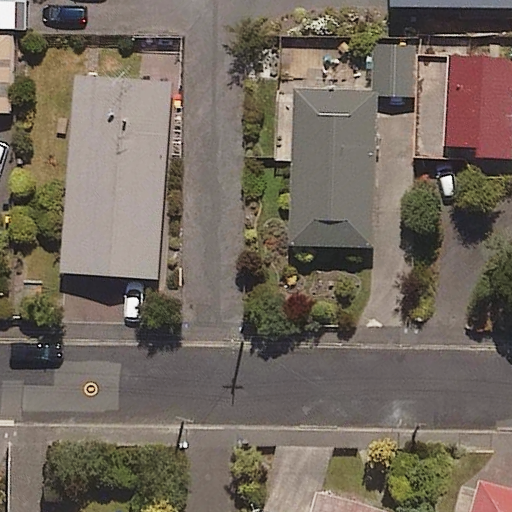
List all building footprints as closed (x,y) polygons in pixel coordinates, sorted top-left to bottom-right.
[(0,0),(0,28),(12,28),(27,28),(26,0),(0,0)] [(511,0),(392,0),(393,8),(511,8),(511,0)] [(12,28),(0,28),(0,110),(13,111),(12,28)] [(294,248),(375,248),(376,95),(415,95),(415,45),(374,45),(374,91),(294,91),(294,248)] [(511,57),(418,54),(415,157),(511,160),(511,57)] [(175,77),(73,69),(57,273),(159,281),(175,77)] [(511,511),(511,492),(466,479),(456,511),(511,511)] [(374,511),(314,496),(310,511),(374,511)]
